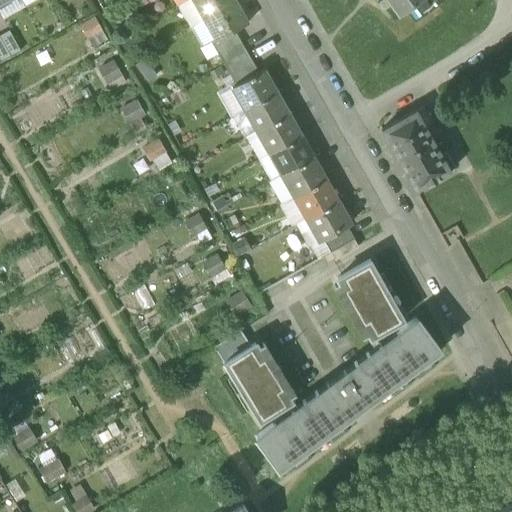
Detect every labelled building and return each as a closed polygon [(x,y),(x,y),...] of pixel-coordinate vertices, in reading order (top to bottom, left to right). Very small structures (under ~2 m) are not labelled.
[(25,7),(21,0),(7,0),(0,4),(0,13),(3,19),(25,7)] [(192,0),(187,0),(180,4),(177,6),(189,27),(203,19),(196,6),(192,0)] [(234,2),(232,0),(198,0),(200,3),(196,6),(203,19),(208,17),(234,2)] [(388,0),(399,15),(397,16),(398,17),(421,0),(388,0)] [(245,21),(234,2),(208,17),(212,24),(208,27),(216,40),(234,30),(248,22),(247,20),(245,21)] [(203,19),(208,27),(212,24),(208,17),(203,19)] [(203,19),(189,27),(201,48),(211,43),(216,40),(208,27),(203,19)] [(0,35),(0,61),(1,63),(21,51),(9,30),(0,35)] [(211,43),(217,53),(239,41),(234,30),(216,40),(211,43)] [(246,51),(239,41),(217,53),(223,64),(246,51)] [(252,62),(246,51),(223,64),(229,74),(252,62)] [(144,58),(134,65),(147,83),(158,76),(144,58)] [(257,72),(252,62),(229,74),(235,85),(257,72)] [(231,87),(243,110),(275,91),(264,72),(265,71),(264,69),(257,72),(235,85),(231,87)] [(231,116),(243,110),(231,87),(229,85),(216,93),(230,117),(231,116)] [(288,113),(275,91),(243,110),(256,131),(288,113)] [(398,161),(415,190),(426,184),(427,185),(439,178),(438,177),(455,167),(446,151),(440,154),(433,140),(425,127),(432,123),(423,106),(381,130),(398,161)] [(243,110),(231,116),(244,138),(246,137),(256,131),(243,110)] [(300,135),(288,113),(256,131),(268,153),(300,135)] [(256,131),(246,137),(258,159),(268,153),(256,131)] [(313,157),(300,135),(268,153),(280,175),(313,157)] [(268,153),(258,159),(270,181),(280,175),(268,153)] [(325,178),(313,157),(280,175),(293,197),(325,178)] [(280,175),(270,181),(268,182),(280,204),(293,197),(280,175)] [(337,200),(325,178),(293,197),(305,218),(337,200)] [(293,197),(280,204),(278,205),(290,227),(295,224),(305,218),(293,197)] [(349,221),(337,200),(305,218),(318,240),(322,238),(346,224),(350,222),(352,221),(351,220),(349,221)] [(305,218),(295,224),(307,246),(309,245),(318,240),(305,218)] [(346,224),(322,238),(330,251),(353,238),(346,224)] [(244,237),(230,245),(237,257),(251,249),(244,237)] [(316,259),(330,251),(322,238),(318,240),(309,245),(316,259)] [(330,251),(335,260),(358,247),(353,238),(330,251)] [(368,322),(375,335),(403,319),(395,304),(392,306),(375,275),(378,274),(370,260),(337,278),(338,280),(343,277),(349,288),(344,291),(363,324),(368,322)] [(223,261),(209,268),(215,281),(230,274),(223,261)] [(366,334),(374,348),(379,344),(374,335),(375,335),(368,322),(363,324),(344,291),(349,288),(343,277),(338,280),(336,280),(338,283),(333,286),(362,337),(366,334)] [(255,436),(279,469),(292,459),(289,456),(301,448),(303,451),(315,442),(313,439),(337,421),(339,424),(351,415),(349,412),(365,400),(367,403),(378,395),(376,392),(401,374),(403,377),(415,368),(412,365),(424,356),(426,359),(439,350),(415,318),(396,332),(400,337),(393,342),(395,344),(386,351),(384,349),(357,369),(358,371),(349,377),(344,370),(325,384),(331,391),(322,398),(321,396),(294,416),(295,418),(286,425),(285,423),(278,428),(274,422),(255,436)] [(214,347),(223,363),(250,346),(241,330),(214,347)] [(400,337),(396,332),(379,344),(374,348),(344,370),(349,377),(358,371),(357,369),(384,349),(386,351),(395,344),(393,342),(400,337)] [(250,407),(258,421),(286,404),(278,391),(283,388),(263,356),(258,359),(251,348),(256,345),(255,343),(250,346),(223,363),(231,377),(234,375),(252,405),(250,407)] [(257,344),(256,345),(251,348),(258,359),(263,356),(283,388),(278,391),(286,404),(287,403),(291,409),(296,406),(290,396),(294,393),(263,343),(258,346),(257,344)] [(291,409),(274,422),(278,428),(285,423),(286,425),(295,418),(294,416),(321,396),(322,398),(331,391),(325,384),(296,406),(291,409)] [(26,496),(15,479),(4,486),(15,503),(26,496)] [(511,511),(511,503),(495,511),(511,511)]
